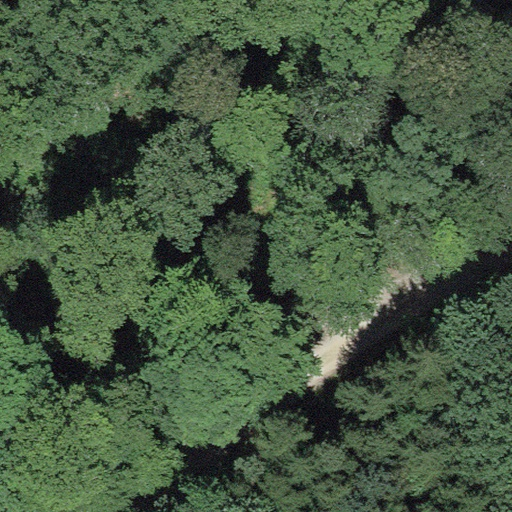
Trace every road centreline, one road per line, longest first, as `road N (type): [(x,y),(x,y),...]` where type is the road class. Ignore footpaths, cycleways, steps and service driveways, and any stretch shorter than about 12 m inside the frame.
road 1 (track): [(0,273),(456,304)]
road 2 (track): [(511,273),(161,511)]
